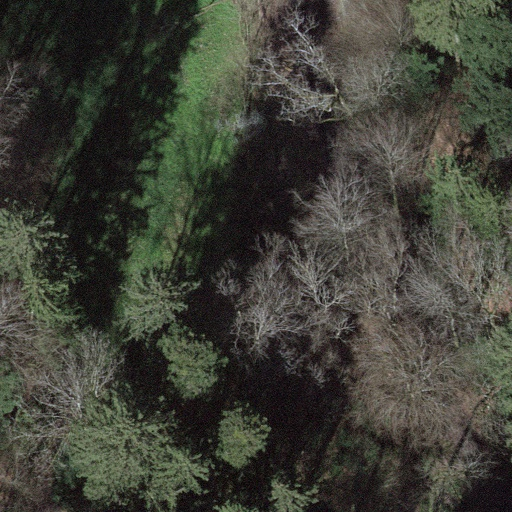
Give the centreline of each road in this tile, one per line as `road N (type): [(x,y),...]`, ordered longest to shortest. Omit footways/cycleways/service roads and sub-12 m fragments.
road 1 (track): [(509,511),(402,328),(360,228),(313,0)]
road 2 (track): [(0,120),(53,335),(50,511)]
